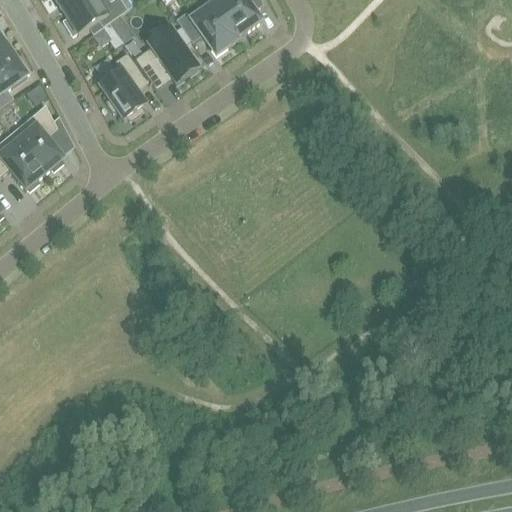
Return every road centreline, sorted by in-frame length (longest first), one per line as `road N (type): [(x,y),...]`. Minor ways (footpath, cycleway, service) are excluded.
road 1 (residential): [(111,178),(293,50),(304,30),(302,11)]
road 2 (residential): [(9,0),(111,178)]
road 3 (residential): [(0,268),(111,178)]
road 4 (tertiary): [(511,486),(390,511)]
